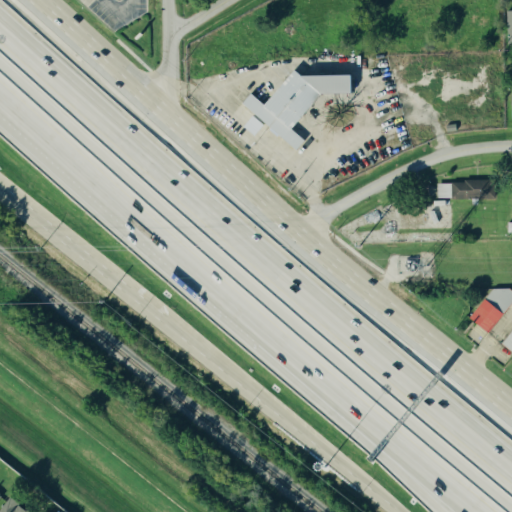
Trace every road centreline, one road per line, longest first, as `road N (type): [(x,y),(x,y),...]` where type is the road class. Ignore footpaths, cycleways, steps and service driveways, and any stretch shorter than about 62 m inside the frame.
road 1 (motorway): [(511,480),(0,35)]
road 2 (primary): [(511,408),(47,0)]
road 3 (motorway): [(102,190),(485,511)]
road 4 (motorway): [(102,190),(187,284),(443,511)]
road 5 (primary): [(187,334),(404,511)]
road 6 (primary): [(0,180),(187,334)]
road 7 (residential): [(307,233),(419,169),(511,147)]
road 8 (motorway): [(0,97),(102,190)]
